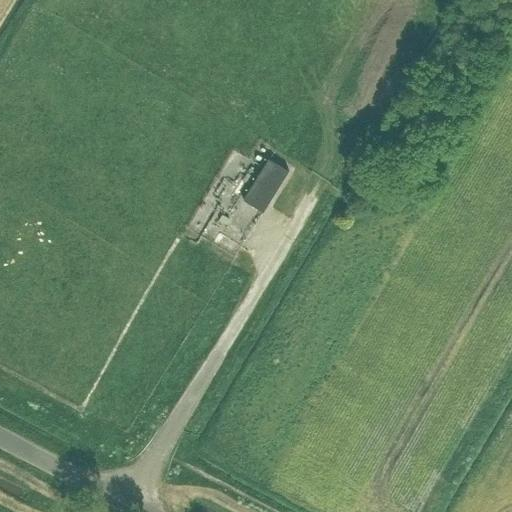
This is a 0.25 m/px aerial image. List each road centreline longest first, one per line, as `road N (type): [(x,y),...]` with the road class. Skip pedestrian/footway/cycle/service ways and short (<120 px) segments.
road 1 (unknown): [(125,504),(296,223)]
road 2 (unclassified): [(139,511),(0,437)]
